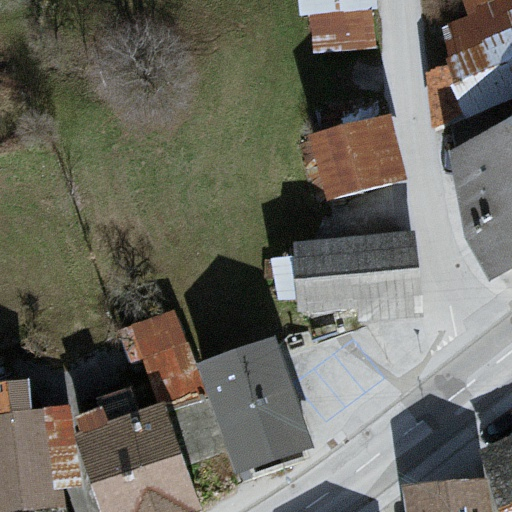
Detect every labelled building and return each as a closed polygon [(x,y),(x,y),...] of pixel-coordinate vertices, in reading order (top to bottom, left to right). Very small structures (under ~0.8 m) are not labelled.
[(367,0),(298,0),(307,66),(375,57),(367,0)] [(433,72),(441,114),(511,88),(511,0),(467,0),(473,16),(445,26),(458,63),(433,72)] [(389,113),(306,131),(318,199),(405,178),(389,113)] [(511,127),(454,162),(490,293),(511,279),(511,127)] [(412,236),(292,248),(299,322),(420,310),(412,236)] [(276,347),(196,376),(237,484),(316,454),(276,347)] [(49,511),(27,387),(0,391),(0,511),(49,511)] [(197,511),(160,408),(70,440),(95,511),(197,511)] [(511,443),(487,454),(511,509),(511,443)] [(492,511),(491,491),(405,500),(406,511),(492,511)]
